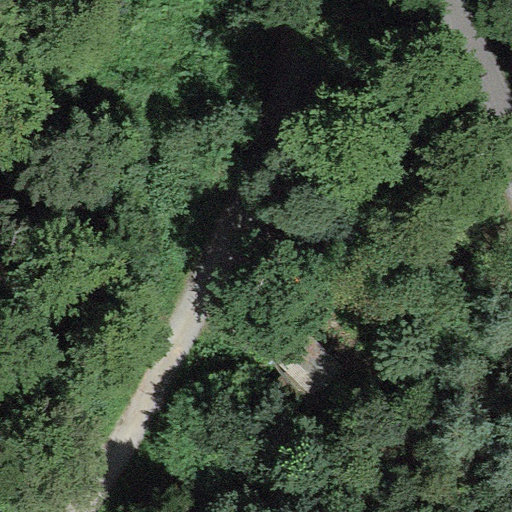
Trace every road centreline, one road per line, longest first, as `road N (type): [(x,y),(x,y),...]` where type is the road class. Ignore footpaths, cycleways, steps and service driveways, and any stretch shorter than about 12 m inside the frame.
road 1 (track): [(325,0),(185,338),(67,511)]
road 2 (track): [(275,121),(506,131)]
road 3 (unclassified): [(511,144),(443,0)]
